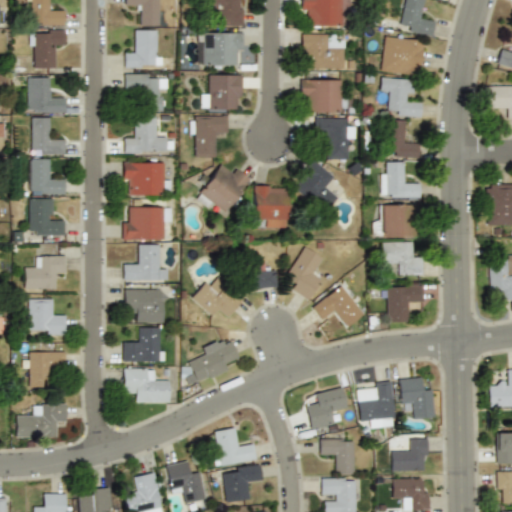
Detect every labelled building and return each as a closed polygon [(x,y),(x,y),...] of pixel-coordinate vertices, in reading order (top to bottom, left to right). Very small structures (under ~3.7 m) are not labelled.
[(25,0),(25,25),(61,25),(61,12),(50,12),(50,0),(25,0)] [(122,0),(122,1),(133,1),(133,25),(157,25),(157,0),(122,0)] [(240,0),(211,0),(211,25),(240,25),(240,0)] [(344,25),(344,0),(297,0),(297,14),(306,14),(306,25),(344,25)] [(400,0),(395,29),(429,35),(432,19),(421,16),(424,0),(400,0)] [(52,67),(52,48),(62,48),(62,29),(27,29),(27,67),(52,67)] [(157,29),(132,29),(132,49),(121,49),(121,67),(157,67),(157,29)] [(193,31),(193,67),(229,68),(229,55),(240,56),(240,32),(193,31)] [(339,45),(328,44),(328,33),(297,33),(297,68),(339,68),(339,45)] [(416,75),(421,39),(380,35),(376,71),(416,75)] [(511,43),(511,50),(498,47),(494,65),(511,68),(511,43)] [(163,110),(163,73),(122,73),(122,89),(134,89),(134,96),(141,96),(141,109),(163,110)] [(205,109),(240,109),(240,74),(205,74),(205,109)] [(62,112),(62,100),(50,100),(50,77),(24,77),(24,112),(62,112)] [(417,101),(410,102),(410,77),(376,78),(376,90),(385,90),(385,116),(417,115),(417,101)] [(297,101),(306,101),(306,112),(341,112),(341,79),(297,79),(297,101)] [(511,85),(481,85),(481,107),(501,107),(501,117),(511,117),(511,85)] [(165,152),(165,133),(154,133),(154,114),(131,114),(131,134),(121,134),(121,152),(165,152)] [(187,115),(187,155),(215,155),(215,136),(224,136),(224,115),(187,115)] [(50,116),(28,116),(28,153),(62,153),(62,136),(50,136),(50,116)] [(343,159),(343,138),(351,138),(352,127),(342,127),(343,117),(312,117),(311,136),(323,137),(323,159),(343,159)] [(383,157),(415,157),(415,140),(404,140),(404,119),(383,119),(383,157)] [(50,158),(26,158),(26,194),(62,194),(62,180),(50,180),(50,158)] [(333,177),(311,159),(291,183),(323,210),(335,195),(325,186),(333,177)] [(160,161),(120,161),(120,179),(129,179),(129,195),(166,195),(166,172),(160,172),(160,161)] [(405,161),(385,161),(384,171),(377,171),(376,197),(416,198),(416,181),(405,181),(405,161)] [(224,172),(215,166),(193,196),(220,216),(247,178),(229,165),(224,172)] [(511,224),(511,184),(482,184),(482,224),(511,224)] [(250,214),(283,214),(283,185),(250,185),(250,214)] [(61,235),(61,217),(51,217),(51,197),(26,197),(26,235),(61,235)] [(379,235),(411,235),(411,203),(379,203),(379,235)] [(119,239),(158,239),(158,227),(168,227),(168,206),(128,206),(128,217),(119,217),(119,239)] [(408,240),(377,240),(377,263),(397,263),(397,275),(419,275),(419,253),(408,253),(408,240)] [(155,244),(132,244),(132,263),(121,263),(121,280),(164,280),(164,267),(155,267),(155,244)] [(286,287),(306,300),(323,272),(314,266),(320,257),(301,245),(283,274),(291,279),(286,287)] [(21,266),(20,289),(51,289),(51,277),(62,277),(62,255),(31,254),(31,266),(21,266)] [(511,254),(494,254),(495,263),(485,264),(486,288),(497,288),(497,299),(511,298),(511,254)] [(243,255),(243,288),(273,288),(273,269),(259,269),(259,255),(243,255)] [(225,316),(240,298),(226,286),(219,293),(203,279),(188,297),(210,316),(217,308),(225,316)] [(384,322),(403,322),(403,303),(421,303),(420,282),(383,282),(384,322)] [(343,327),(362,314),(339,283),(308,306),(319,322),(333,313),(343,327)] [(131,322),(163,322),(163,288),(121,288),(121,311),(131,311),(131,322)] [(62,334),(62,314),(52,314),(52,298),(24,298),(24,334),(62,334)] [(119,362),(161,362),(161,327),(132,327),(132,336),(119,336),(119,362)] [(194,383),(229,367),(225,358),(234,354),(229,343),(219,347),(215,339),(194,348),(199,357),(185,363),(194,383)] [(62,351),(25,351),(25,387),(51,387),(51,369),(62,369),(62,351)] [(179,368),(183,384),(192,382),(187,366),(179,368)] [(155,367),(120,367),(120,390),(130,390),(130,403),(166,403),(166,379),(155,379),(155,367)] [(511,368),(505,368),(505,379),(484,379),(484,407),(511,407),(511,368)] [(397,410),(409,409),(410,418),(431,417),(429,385),(417,386),(416,376),(395,378),(397,410)] [(388,380),(368,382),(369,394),(353,395),(356,420),(375,418),(376,425),(393,424),(388,380)] [(307,429),(328,424),(326,412),(344,408),(340,386),(310,392),(312,404),(302,406),(307,429)] [(63,403),(32,403),(32,414),(12,414),(12,437),(53,437),(53,425),(63,425),(63,403)] [(250,443),(239,445),(236,426),(209,430),(214,465),(253,459),(250,443)] [(492,463),(511,463),(511,431),(492,431),(492,463)] [(424,437),(405,437),(405,449),(387,449),(387,470),(424,470),(424,437)] [(316,438),(316,453),(328,453),(328,474),(350,474),(350,438),(316,438)] [(168,495),(180,493),(182,502),(201,499),(196,468),(185,470),(184,460),(163,464),(168,495)] [(218,469),(222,503),(243,501),(242,489),(251,488),(251,482),(259,481),(256,464),(218,469)] [(511,502),(511,470),(493,470),(493,493),(502,493),(502,503),(511,502)] [(119,490),(123,511),(147,511),(159,510),(152,472),(130,476),(132,488),(119,490)] [(352,511),(352,478),(317,478),(317,511),(352,511)] [(388,478),(388,499),(399,499),(399,509),(424,509),(424,478),(388,478)] [(107,511),(107,488),(75,489),(75,511),(107,511)] [(0,511),(9,511),(9,496),(0,496),(0,511)] [(29,511),(61,511),(61,497),(39,497),(39,505),(29,505),(29,511)]
